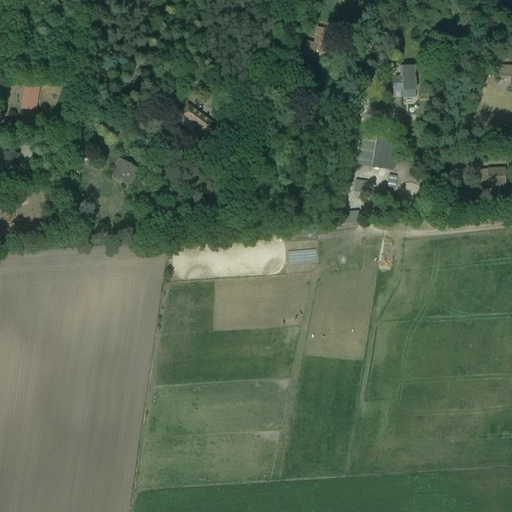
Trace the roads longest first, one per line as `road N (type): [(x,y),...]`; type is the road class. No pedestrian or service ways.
road 1 (unknown): [(367,130),(382,0)]
road 2 (unknown): [(390,242),(511,226)]
